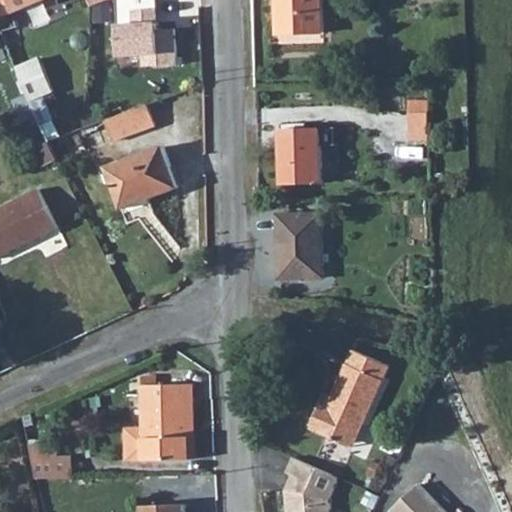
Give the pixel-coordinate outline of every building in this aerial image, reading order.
[(0,0),(0,11),(10,8),(7,0),(0,0)] [(42,0),(7,0),(10,8),(11,10),(42,0)] [(319,0),(275,0),(276,38),(319,37),(319,0)] [(134,22),(118,22),(118,54),(143,54),(143,65),(180,64),(179,28),(163,29),(163,21),(158,21),(158,7),(133,8),(134,22)] [(57,57),(44,63),(54,86),(66,80),(57,57)] [(44,63),(41,58),(19,69),(33,100),(56,90),(54,86),(44,63)] [(430,139),(431,99),(411,98),(410,139),(430,139)] [(156,127),(149,104),(111,118),(118,140),(156,127)] [(22,113),(25,120),(38,113),(36,107),(22,113)] [(31,132),(44,125),(38,113),(25,120),(31,132)] [(319,131),(277,131),(277,187),(318,185),(319,131)] [(45,164),(59,158),(50,139),(36,144),(45,164)] [(178,189),(164,148),(110,168),(124,209),(178,189)] [(0,258),(62,229),(42,191),(0,210),(0,258)] [(324,275),(321,213),(281,216),(282,276),(324,275)] [(360,417),(393,346),(352,338),(315,420),(343,433),(352,413),(360,417)] [(128,459),(191,457),(188,397),(193,397),(192,382),(143,384),(145,424),(125,426),(128,459)] [(351,436),(360,417),(352,413),(343,433),(351,436)] [(30,445),(38,479),(69,479),(69,456),(59,456),(60,445),(30,445)] [(336,477),(290,458),(283,474),(291,477),(284,492),(286,511),(328,511),(327,498),(336,477)] [(450,511),(426,484),(394,511),(450,511)] [(187,511),(187,502),(144,503),(144,511),(187,511)]
